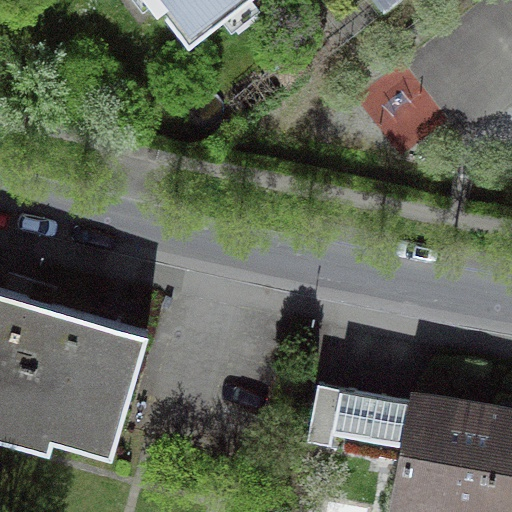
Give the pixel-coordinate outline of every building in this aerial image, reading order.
[(0,0),(0,103),(61,119),(91,0),(0,0)] [(155,0),(155,1),(189,45),(222,19),(215,9),(226,0),(155,0)] [(309,70),(294,50),(285,56),(277,63),(293,83),(309,70)] [(44,300),(0,287),(0,415),(54,431),(53,434),(110,451),(146,330),(44,300)] [(413,399),(318,381),(308,439),(403,456),(396,492),(460,504),(458,511),(511,511),(511,411),(508,411),(414,394),(413,399)]
